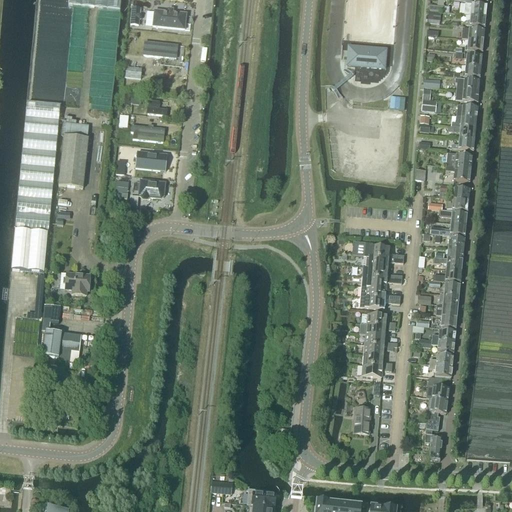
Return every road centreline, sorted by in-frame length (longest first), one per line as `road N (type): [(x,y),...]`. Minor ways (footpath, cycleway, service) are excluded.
road 1 (residential): [(442,478),(490,0)]
road 2 (unclassified): [(0,450),(69,458),(102,449),(115,430),(133,260),(156,230),(175,228)]
road 3 (residential): [(393,474),(416,202)]
road 4 (tertiary): [(309,233),(300,111),(310,0)]
road 5 (unclassified): [(175,228),(199,0)]
road 6 (tertiary): [(306,458),(316,300),(309,233)]
road 7 (unclassified): [(175,228),(309,233)]
